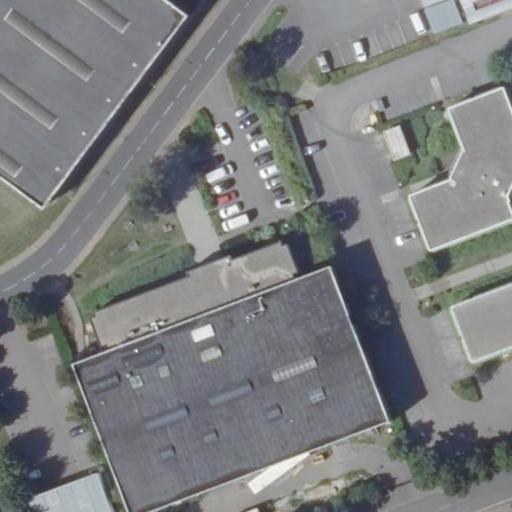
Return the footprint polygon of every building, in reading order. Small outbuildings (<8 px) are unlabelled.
[(0,0),(0,173),(41,204),(189,14),(170,0),(0,0)] [(511,0),(472,0),(480,22),(511,9),(511,0)] [(459,177),(417,191),(438,247),(511,219),(511,85),(456,106),(472,147),(470,146),(458,174),(459,177)] [(405,125),(394,129),(403,153),(414,149),(405,125)] [(98,313),(99,316),(191,280),(201,280),(207,279),(214,277),(221,275),(225,272),(231,269),(236,265),(238,263),(287,243),(287,241),(239,259),(237,255),(192,273),(192,277),(98,313)] [(191,280),(99,316),(94,318),(105,348),(109,346),(110,350),(77,363),(131,511),(152,511),(201,493),(263,470),(328,445),(393,420),(335,264),(300,278),(299,273),(303,272),(293,244),(288,245),(287,243),(238,263),(236,265),(231,269),(225,272),(221,275),(214,277),(207,279),(201,280),(191,280)] [(511,283),(459,304),(479,359),(511,346),(511,283)] [(24,497),(29,511),(109,511),(93,470),(24,497)]
